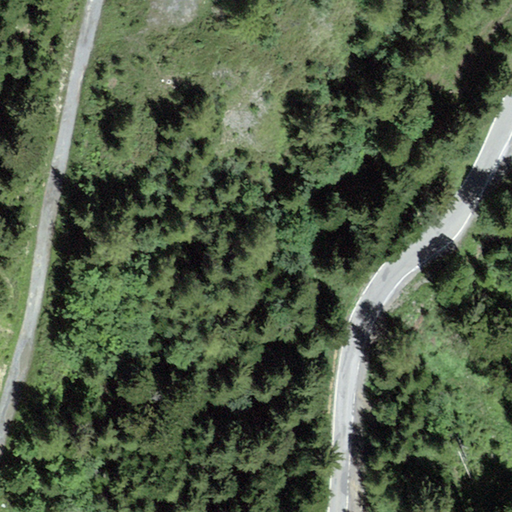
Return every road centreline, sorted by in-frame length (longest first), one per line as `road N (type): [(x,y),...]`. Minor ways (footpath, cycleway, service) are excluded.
road 1 (track): [(96,0),(0,452)]
road 2 (unclassified): [(337,511),(350,373),(365,315),(395,270),(447,224),(511,103)]
